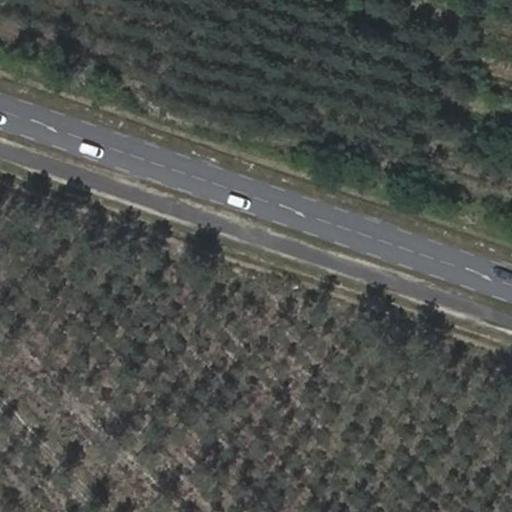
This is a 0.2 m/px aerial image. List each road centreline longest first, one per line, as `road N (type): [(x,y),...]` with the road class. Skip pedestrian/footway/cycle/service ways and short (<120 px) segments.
road 1 (tertiary): [(511,283),(0,109)]
road 2 (track): [(0,398),(109,511)]
